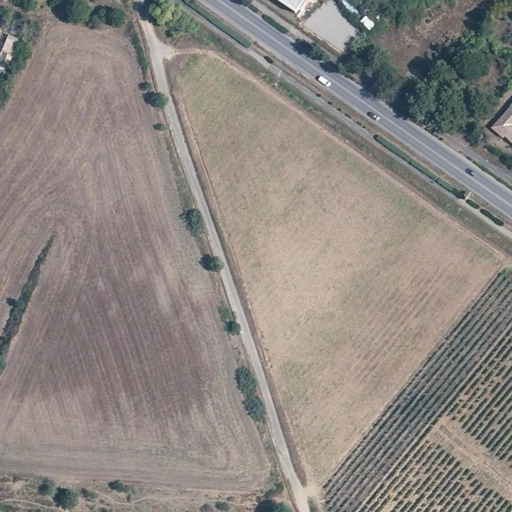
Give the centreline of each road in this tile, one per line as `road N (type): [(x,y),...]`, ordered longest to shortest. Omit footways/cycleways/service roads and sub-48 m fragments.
road 1 (unclassified): [(305,511),(142,18)]
road 2 (primary): [(222,0),(511,205)]
